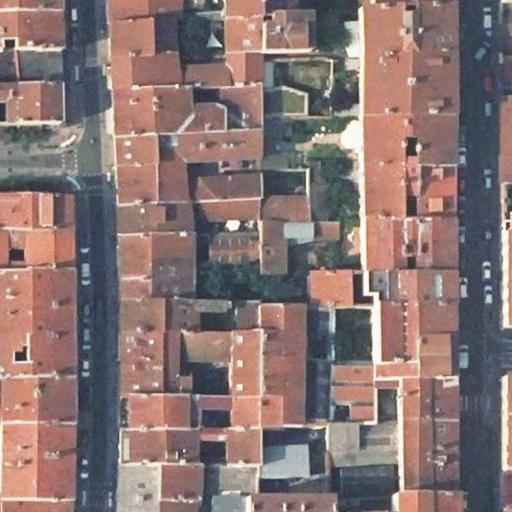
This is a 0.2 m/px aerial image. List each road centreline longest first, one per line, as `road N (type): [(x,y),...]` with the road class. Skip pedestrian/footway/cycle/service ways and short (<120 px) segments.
road 1 (residential): [(475,354),(474,0)]
road 2 (tertiary): [(91,160),(96,511)]
road 3 (tertiary): [(87,0),(91,160)]
road 4 (residential): [(477,511),(475,354)]
